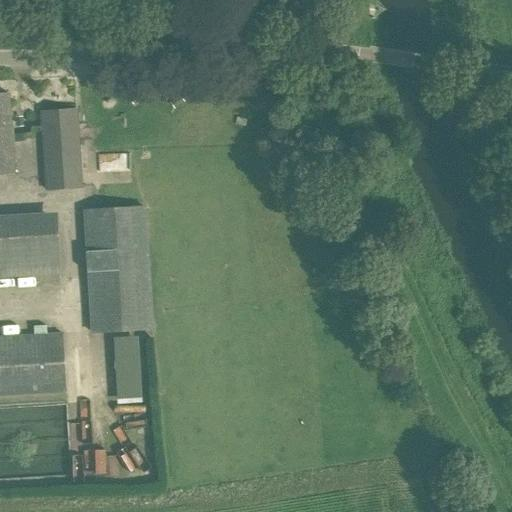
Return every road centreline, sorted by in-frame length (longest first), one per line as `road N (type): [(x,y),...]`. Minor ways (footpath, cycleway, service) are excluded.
road 1 (unclassified): [(455,66),(314,48),(0,56)]
road 2 (track): [(511,205),(466,67)]
